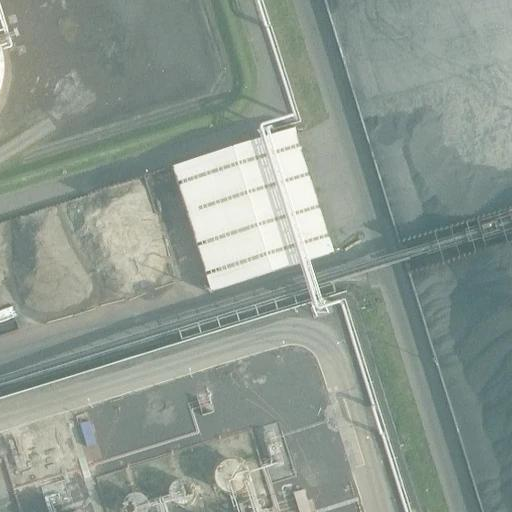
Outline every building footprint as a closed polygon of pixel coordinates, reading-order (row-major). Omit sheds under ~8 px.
[(339,258),(300,132),(179,170),(217,296),(339,258)] [(282,450),(283,450),(281,444),(279,441),(275,438),(270,436),(264,437),(260,439),(257,444),(256,449),(256,454),(259,459),(263,461),(268,463),(273,462),(277,460),(281,456),(282,450)] [(237,465),(236,459),(232,455),(228,452),(222,451),(218,453),(214,456),(211,460),(210,465),(211,470),(214,474),(219,477),(224,478),(229,477),(233,474),(236,470),(237,465)] [(185,484),(185,483),(185,479),(182,474),(178,471),(173,469),(167,470),(163,473),(160,477),(159,483),(159,488),(162,492),(166,495),(171,496),(176,496),(180,494),(184,488),(185,484)] [(141,496),(141,495),(140,490),(137,486),(133,483),(129,482),(123,483),(119,486),(116,490),(115,495),(115,500),(118,504),(122,507),(128,508),(132,508),(137,505),(140,501),(141,496)]
